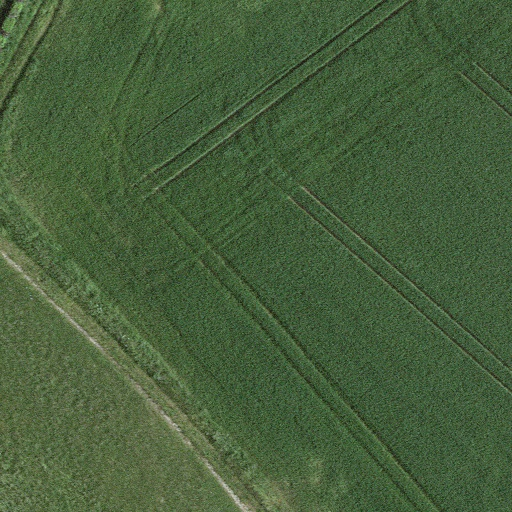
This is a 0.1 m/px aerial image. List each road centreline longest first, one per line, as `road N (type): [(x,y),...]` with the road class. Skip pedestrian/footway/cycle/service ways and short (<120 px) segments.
road 1 (track): [(0,242),(242,511)]
road 2 (track): [(57,0),(0,119)]
